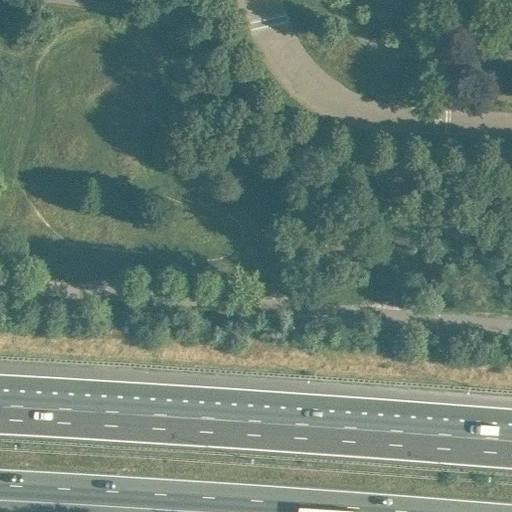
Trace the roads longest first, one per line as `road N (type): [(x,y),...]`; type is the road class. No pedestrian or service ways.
road 1 (unclassified): [(0,283),(511,326)]
road 2 (motorway): [(511,449),(0,412)]
road 3 (motorway): [(0,484),(418,511)]
road 4 (unclassified): [(263,0),(281,59),(339,113),(390,124),(511,127)]
